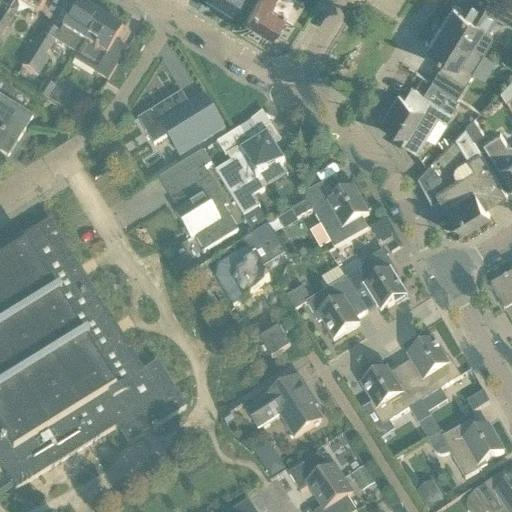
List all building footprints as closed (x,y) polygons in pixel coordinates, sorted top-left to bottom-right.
[(0,0),(0,7),(9,13),(14,3),(16,0),(0,0)] [(16,0),(14,3),(37,17),(42,8),(47,0),(16,0)] [(217,0),(230,8),(235,0),(217,0)] [(257,0),(257,1),(246,19),(270,33),(282,15),(292,21),(304,3),(299,0),(257,0)] [(454,4),(442,25),(472,44),(484,51),(492,39),(492,30),(487,27),(494,15),(511,25),(511,3),(508,0),(503,0),(503,1),(501,0),(470,0),(470,1),(465,10),(454,4)] [(33,51),(21,69),(37,79),(48,60),(45,57),(54,42),(76,56),(83,45),(99,19),(77,5),(66,22),(61,32),(58,37),(46,30),(36,46),(33,51)] [(4,19),(0,24),(0,34),(1,35),(9,23),(4,19)] [(76,56),(100,70),(95,77),(105,83),(107,84),(107,83),(126,51),(115,44),(122,33),(99,19),(76,56)] [(34,20),(20,43),(33,51),(46,30),(47,28),(34,20)] [(442,25),(429,46),(447,56),(440,67),(432,81),(437,84),(458,97),(466,83),(473,72),(471,70),(484,51),(472,44),(442,25)] [(399,93),(383,119),(407,133),(402,142),(418,152),(440,116),(448,122),(454,112),(452,111),(460,98),(458,97),(437,84),(429,96),(412,86),(405,97),(399,93)] [(204,99),(190,108),(182,95),(138,122),(154,147),(168,139),(180,159),(224,131),(204,99)] [(53,96),(48,103),(61,111),(66,104),(64,102),(53,96)] [(0,153),(8,158),(25,132),(26,129),(32,119),(0,99),(0,153)] [(462,115),(460,119),(461,126),(465,129),(466,128),(466,127),(474,119),(481,112),(470,105),(464,114),(462,115)] [(473,139),(483,132),(474,119),(466,127),(466,128),(473,139)] [(259,210),(254,200),(288,178),(281,167),(285,164),(272,143),(279,140),(270,126),(257,135),(250,124),(245,127),(241,131),(217,145),(225,159),(238,151),(242,157),(215,175),(243,219),(259,210)] [(497,178),(473,139),(466,128),(465,129),(464,129),(456,138),(469,158),(459,164),(456,167),(455,172),(456,176),(458,179),(436,192),(446,208),(449,206),(464,230),(490,214),(486,208),(508,194),(497,178)] [(511,143),(507,143),(500,133),(484,143),(500,169),(502,168),(508,177),(511,183),(511,143)] [(203,154),(160,181),(166,191),(179,212),(175,214),(192,242),(196,240),(205,254),(238,233),(223,211),(228,208),(205,172),(212,167),(203,154)] [(441,178),(435,169),(425,175),(430,185),(441,178)] [(334,251),(351,242),(369,232),(363,221),(369,218),(354,191),(329,205),(327,201),(321,205),(314,192),(308,195),(305,205),(292,213),(297,222),(313,213),(334,251)] [(117,434),(118,433),(116,430),(140,415),(152,435),(157,432),(156,430),(185,411),(156,365),(142,373),(49,222),(20,241),(24,247),(0,261),(0,469),(14,493),(115,431),(117,434)] [(393,237),(385,223),(372,231),(379,245),(393,237)] [(219,267),(216,281),(234,309),(265,290),(271,286),(267,280),(262,272),(286,256),(268,228),(242,244),(246,250),(219,267)] [(383,253),(366,264),(363,266),(365,269),(346,281),(367,316),(377,309),(380,315),(406,299),(391,275),(395,272),(383,253)] [(511,311),(511,276),(491,289),(505,314),(511,311)] [(311,303),(302,290),(287,300),(296,314),(307,307),(316,321),(319,319),(334,343),(360,327),(356,322),(367,316),(346,281),(311,303)] [(260,342),(272,361),(291,349),(279,330),(260,342)] [(401,371),(422,405),(462,380),(452,365),(449,367),(434,343),(408,359),(411,364),(401,371)] [(422,405),(401,371),(390,377),(387,372),(361,388),(378,415),(374,417),(382,429),(422,405)] [(322,423),(310,404),(313,402),(299,380),(268,400),(269,402),(248,415),(259,433),(280,419),(294,441),(322,423)] [(484,393),(467,404),(474,414),(490,405),(489,404),(484,393)] [(450,455),(466,482),(482,473),(480,469),(504,455),(489,429),(483,433),(477,421),(459,431),(445,439),(442,435),(428,443),(433,454),(437,458),(442,459),(446,458),(450,455)] [(308,491),(315,501),(345,483),(335,467),(329,471),(320,457),(289,477),(301,495),(308,491)] [(269,463),(262,468),(270,480),(283,471),(279,465),(269,463)] [(364,470),(352,477),(362,493),(374,486),(364,470)] [(511,511),(511,481),(507,473),(474,495),(474,496),(471,499),(468,502),(466,509),(466,511),(511,511)] [(355,511),(348,500),(354,496),(345,483),(315,501),(322,511),(319,511),(355,511)] [(416,494),(427,511),(444,501),(432,483),(416,494)] [(254,511),(248,503),(233,511),(254,511)]
